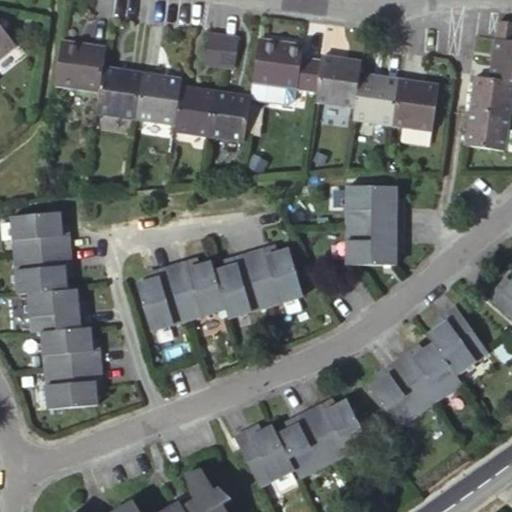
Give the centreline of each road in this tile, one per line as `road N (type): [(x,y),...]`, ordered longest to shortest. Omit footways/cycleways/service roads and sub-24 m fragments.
road 1 (residential): [(511,211),(358,339),(157,419)]
road 2 (residential): [(157,419),(103,243),(269,212)]
road 3 (residential): [(157,419),(19,470)]
